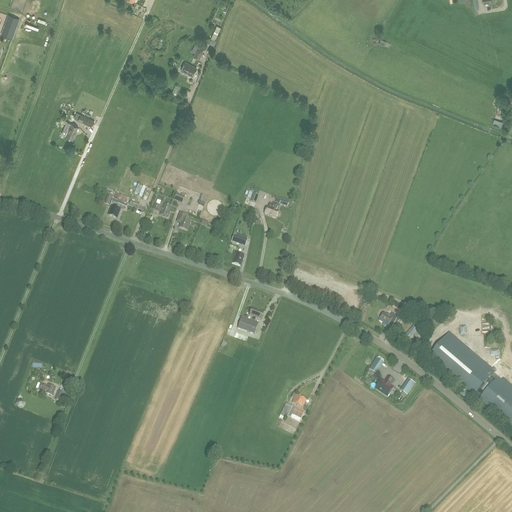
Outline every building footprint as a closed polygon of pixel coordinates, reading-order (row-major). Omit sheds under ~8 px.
[(1,34),(12,38),(19,19),(8,15),(1,34)] [(200,60),(203,52),(197,49),(193,57),(200,60)] [(197,69),(185,63),(182,71),(194,77),(197,69)] [(94,121),(80,114),(78,120),(91,127),(94,121)] [(71,124),(68,130),(75,133),(78,127),(71,124)] [(76,133),(75,133),(68,130),(65,137),(73,140),(76,133)] [(104,204),(109,206),(113,195),(112,194),(113,190),(108,189),(106,194),(107,194),(104,204)] [(129,198),(116,193),(114,198),(127,203),(129,198)] [(174,200),(182,203),(185,197),(177,193),(174,200)] [(111,204),(126,210),(128,205),(113,199),(111,204)] [(140,202),(132,199),(130,205),(137,208),(140,202)] [(279,212),(278,211),(280,206),(270,202),(268,208),(267,207),(264,214),(269,216),(276,219),(279,212)] [(168,218),(172,207),(164,204),(163,208),(160,207),(161,206),(154,203),(152,210),(159,212),(159,210),(162,211),(160,215),(168,218)] [(113,207),(109,216),(117,218),(120,210),(113,207)] [(188,215),(181,212),(177,222),(181,223),(179,228),(187,231),(191,220),(187,218),(188,215)] [(237,236),(234,235),(232,241),(246,246),(248,237),(238,234),(237,236)] [(241,266),(245,255),(237,252),(233,263),(241,266)] [(253,317),(251,320),(242,317),(238,328),(254,334),(258,323),(255,322),(256,318),(261,320),(264,313),(252,308),(250,315),(253,317)] [(380,321),(391,328),(398,317),(392,314),(390,317),(384,313),(380,321)] [(411,339),(419,329),(414,325),(406,335),(411,339)] [(500,383),(496,380),(492,376),(496,372),(450,333),(429,357),(475,396),(476,395),(480,399),(480,400),(511,427),(511,385),(504,379),(500,383)] [(376,359),(369,370),(376,374),(383,363),(376,359)] [(376,390),(387,397),(388,394),(389,395),(391,392),(390,391),(393,388),(390,386),(393,381),(388,378),(384,383),(382,381),(379,384),(377,387),(376,390)] [(407,395),(415,385),(408,380),(401,391),(407,395)] [(41,383),(38,390),(53,396),(56,388),(48,384),(48,386),(41,383)] [(460,395),(467,401),(472,395),(465,390),(460,395)] [(54,399),(60,402),(61,400),(64,400),(66,395),(64,394),(64,393),(58,391),(54,399)] [(302,408),(307,400),(296,395),(292,403),(302,408)] [(279,418),(284,420),(286,415),(299,421),(304,413),(286,404),(279,418)]
